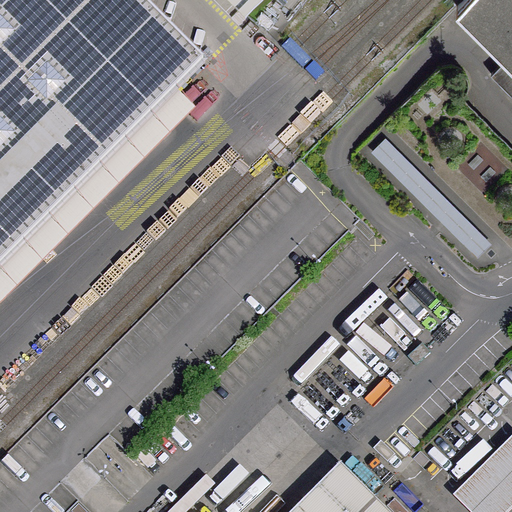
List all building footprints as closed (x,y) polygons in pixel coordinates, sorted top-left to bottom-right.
[(0,0),(0,269),(209,61),(147,0),(0,0)] [(233,0),(248,14),(262,0),(233,0)] [(511,0),(460,0),(447,13),(511,78),(511,0)] [(491,245),(384,139),(370,153),(477,259),(491,245)] [(511,511),(511,442),(455,499),(468,511),(511,511)] [(301,511),(390,511),(375,497),(370,492),(345,468),(301,511)]
